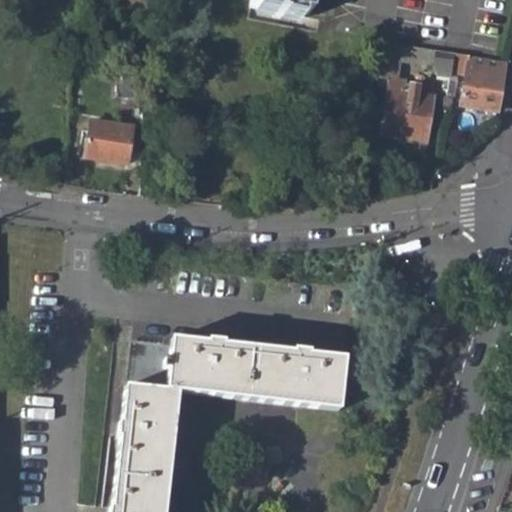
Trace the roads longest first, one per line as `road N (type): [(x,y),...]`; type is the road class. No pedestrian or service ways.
road 1 (residential): [(511,196),(256,231),(124,227),(88,212)]
road 2 (residential): [(84,300),(348,326)]
road 3 (primary): [(432,511),(511,276)]
road 4 (residential): [(84,300),(67,511)]
